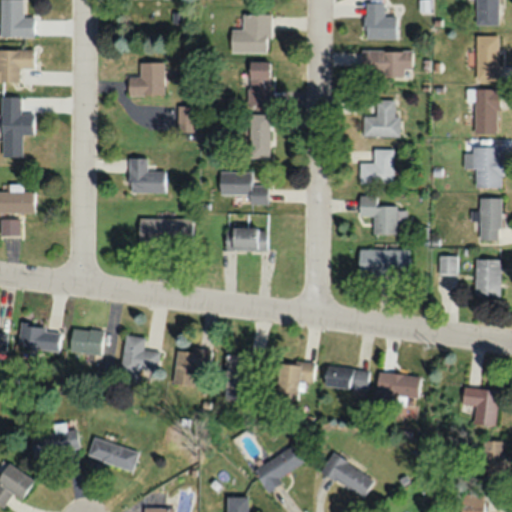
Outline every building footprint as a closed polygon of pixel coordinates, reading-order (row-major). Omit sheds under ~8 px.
[(0,0),(0,36),(34,36),(34,16),(22,16),(22,0),(0,0)] [(474,0),(475,24),(498,24),(498,0),(474,0)] [(395,16),(384,16),(384,2),(364,2),(364,38),(395,38),(395,16)] [(270,13),(242,12),(242,29),(230,29),(230,52),(270,52),(270,13)] [(475,79),(497,79),(497,35),(475,35),(475,79)] [(0,81),(18,81),(18,67),(33,67),(33,49),(0,49),(0,81)] [(360,50),(360,75),(403,75),(403,67),(412,67),(412,50),(360,50)] [(269,60),(247,60),(247,104),(269,104),(269,60)] [(163,61),(139,61),(139,76),(127,76),(127,94),(163,94),(163,61)] [(473,87),(473,131),(498,131),(498,87),(473,87)] [(33,113),(20,113),(20,96),(0,96),(0,133),(33,134),(33,113)] [(399,136),(399,115),(395,115),(395,98),(375,98),(375,115),(362,115),(362,136),(399,136)] [(195,105),(176,105),(176,130),(195,130),(195,105)] [(269,157),(269,113),(247,113),(247,157),(269,157)] [(473,186),(501,186),(500,145),(472,146),(473,186)] [(359,162),(359,182),(393,182),(393,147),(373,147),(373,162),(359,162)] [(165,191),(165,169),(146,169),(146,157),(128,157),(128,191),(165,191)] [(247,194),(247,203),(267,203),(267,185),(250,185),(250,170),(219,170),(219,194),(247,194)] [(33,191),(20,191),(20,184),(8,184),(8,191),(0,190),(0,211),(33,211),(33,191)] [(375,207),(375,194),(358,194),(358,215),(373,215),(373,233),(396,233),(396,225),(406,225),(406,206),(375,207)] [(500,197),(478,197),(478,239),(500,239),(500,197)] [(138,218),(138,243),(192,243),(192,218),(138,218)] [(224,227),(224,250),(266,250),(266,227),(224,227)] [(408,274),(408,248),(357,248),(357,274),(408,274)] [(437,273),(456,273),(456,255),(437,255),(437,273)] [(499,295),(499,259),(474,259),(474,295),(499,295)] [(17,346),(58,351),(61,328),(21,322),(17,346)] [(100,355),(104,331),(73,326),(68,349),(100,355)] [(0,347),(8,346),(4,330),(0,331),(0,347)] [(119,377),(139,380),(140,368),(157,370),(160,351),(143,349),(144,336),(124,334),(119,377)] [(210,367),(211,349),(175,347),(173,383),(195,385),(196,366),(210,367)] [(225,396),(237,397),(238,390),(249,391),(250,377),(264,378),(265,356),(227,355),(225,396)] [(298,399),(299,379),(313,380),(314,361),(279,359),(276,397),(298,399)] [(366,389),(368,369),(326,364),(324,384),(366,389)] [(420,375),(379,370),(376,393),(417,398),(420,375)] [(461,405),(474,406),(472,423),(494,425),(498,390),(463,386),(461,405)] [(31,435),(34,455),(79,449),(77,429),(65,431),(64,423),(56,424),(57,432),(31,435)] [(139,453),(94,437),(87,455),(132,471),(139,453)] [(504,440),(480,440),(480,490),(504,490),(504,440)] [(279,478),(303,462),(290,442),(252,467),(268,491),(282,482),(279,478)] [(374,480),(333,452),(321,470),(362,498),(374,480)] [(34,480),(4,461),(0,467),(0,506),(3,508),(13,494),(21,500),(34,480)] [(227,497),(226,511),(248,511),(248,497),(227,497)]
